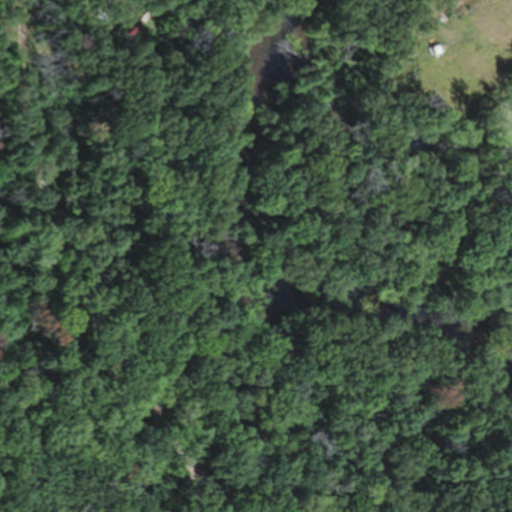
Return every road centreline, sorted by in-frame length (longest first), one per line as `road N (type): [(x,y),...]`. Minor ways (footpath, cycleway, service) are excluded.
road 1 (residential): [(204,486),(97,321),(54,225),(27,126),(20,0)]
road 2 (residential): [(0,429),(297,504),(511,500)]
